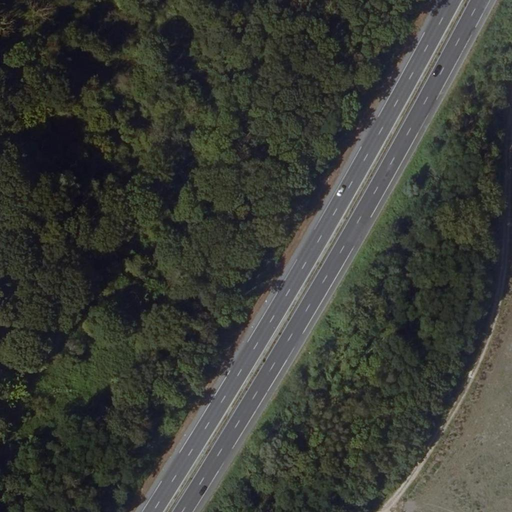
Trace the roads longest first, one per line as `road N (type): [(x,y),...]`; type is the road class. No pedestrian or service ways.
road 1 (trunk): [(456,0),(370,157),(151,511)]
road 2 (trunk): [(183,511),(481,0)]
road 3 (track): [(511,75),(504,266),(492,335),(460,400),(382,511)]
